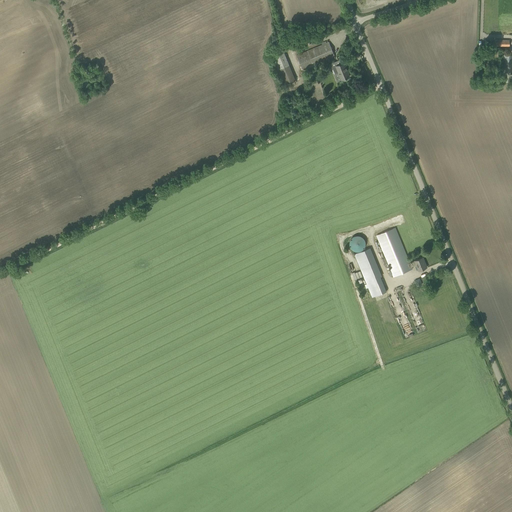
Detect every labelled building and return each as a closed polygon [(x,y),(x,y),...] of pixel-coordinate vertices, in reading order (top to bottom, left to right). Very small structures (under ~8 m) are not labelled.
[(296,55),(303,70),(335,57),(329,42),(296,55)] [(294,79),(284,50),(274,53),(284,82),(294,79)] [(349,76),(345,67),(346,66),(344,62),(332,67),(335,74),(338,72),(341,80),(349,76)] [(427,267),(423,257),(409,263),(395,228),(376,235),(393,277),(412,269),(411,267),(415,265),(417,271),(427,267)] [(356,251),(357,251),(358,251),(359,251),(360,251),(361,250),(362,249),(363,248),(364,247),(364,246),(364,245),(365,245),(365,244),(365,243),(365,242),(364,241),(364,240),(364,239),(363,239),(363,238),(362,238),(362,237),(361,237),(361,236),(360,236),(359,236),(359,235),(358,235),(357,235),(356,235),(355,235),(354,236),(353,236),(352,237),(351,237),(351,238),(350,238),(350,239),(349,240),(349,241),(349,242),(349,243),(349,244),(349,245),(349,246),(349,247),(350,247),(350,248),(351,249),(352,250),(353,250),(353,251),(354,251),(355,251),(356,251)] [(353,254),(371,297),(385,291),(379,276),(381,275),(369,247),(353,254)]
